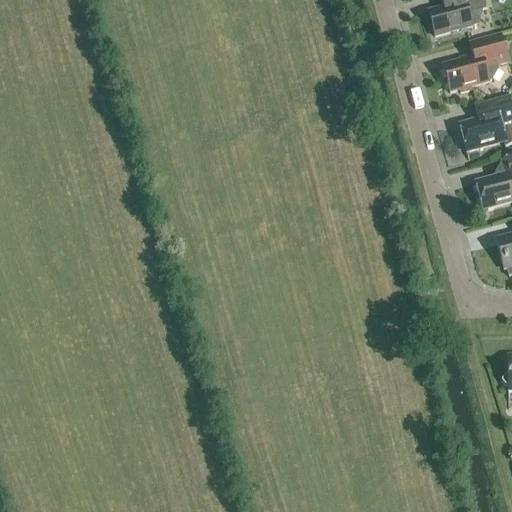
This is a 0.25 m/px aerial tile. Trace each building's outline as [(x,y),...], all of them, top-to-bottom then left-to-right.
[(484,12),(481,0),(439,0),(442,10),(427,14),(433,39),(476,28),(472,15),(484,12)] [(497,67),(507,64),(499,37),(468,46),(472,59),(441,68),(449,95),(458,92),(459,95),(471,92),(470,89),(487,84),(490,83),(497,70),(497,67)] [(511,113),(508,99),(473,108),(477,122),(458,127),(465,154),(503,144),(504,148),(503,148),(504,150),(511,144),(511,113)] [(505,177),(474,185),(481,212),(511,203),(511,159),(501,163),(505,177)] [(511,238),(498,243),(508,279),(511,277),(511,238)] [(511,358),(506,359),(507,379),(504,379),(500,384),(505,389),(507,389),(507,395),(511,394),(511,358)]
